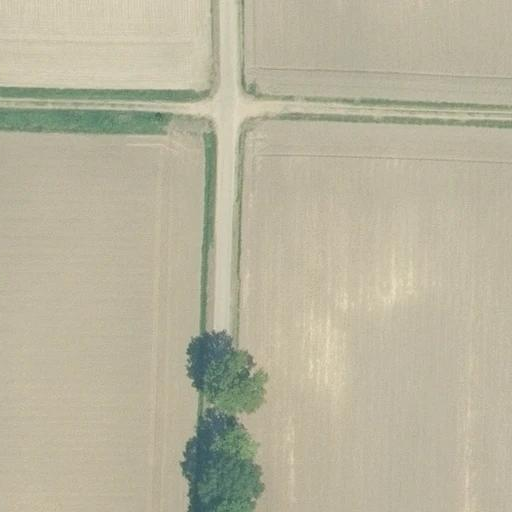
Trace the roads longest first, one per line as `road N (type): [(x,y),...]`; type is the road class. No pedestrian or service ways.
road 1 (track): [(511,118),(0,104)]
road 2 (unclassified): [(213,511),(224,0)]
